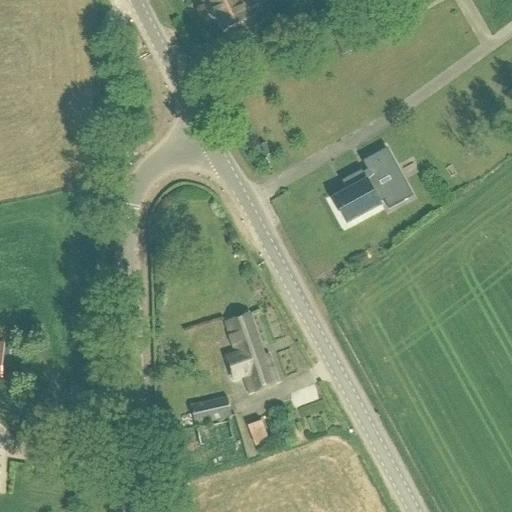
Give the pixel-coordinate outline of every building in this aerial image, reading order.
[(206,0),(222,32),(247,20),(237,0),(206,0)] [(351,52),(341,31),(333,34),(343,56),(351,52)] [(385,102),(371,107),(377,123),(391,118),(385,102)] [(346,225),(381,206),(369,184),(381,178),(375,166),(350,179),(355,190),(333,201),(346,225)] [(267,358),(251,315),(228,323),(238,352),(224,357),(232,382),(247,377),(253,394),(279,385),(269,357),(267,358)] [(205,339),(196,342),(202,365),(212,362),(205,339)] [(195,425),(231,417),(227,398),(191,406),(195,425)] [(257,423),(243,428),(249,448),(264,443),(257,423)]
